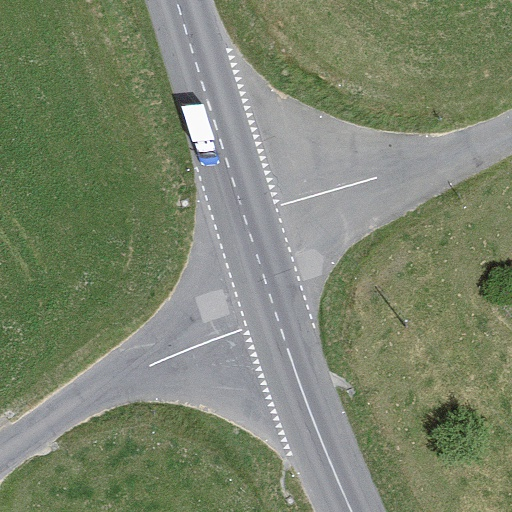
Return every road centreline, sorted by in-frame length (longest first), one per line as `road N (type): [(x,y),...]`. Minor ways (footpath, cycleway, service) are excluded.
road 1 (unclassified): [(0,465),(264,270)]
road 2 (tertiary): [(174,0),(264,270)]
road 3 (unclassified): [(264,270),(511,136)]
road 4 (tertiary): [(264,270),(343,511)]
